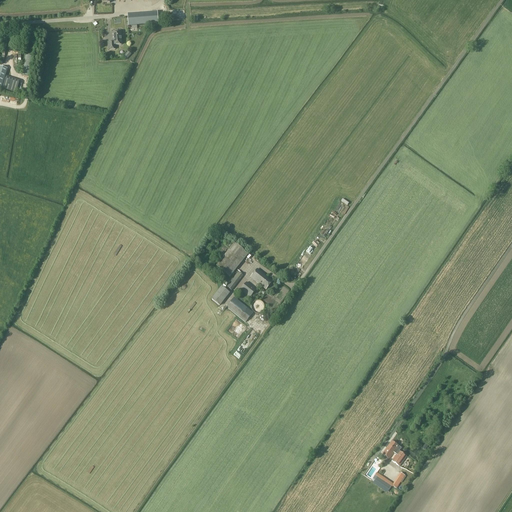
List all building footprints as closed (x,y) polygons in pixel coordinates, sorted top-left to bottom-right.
[(128,17),(128,18),(128,27),(129,27),(131,27),(131,29),(137,29),(137,26),(148,26),(148,25),(151,25),(152,25),(155,25),(158,25),(158,23),(158,17),(157,15),(156,15),(136,16),(135,16),(128,17)] [(112,42),(107,42),(108,47),(108,48),(108,49),(108,50),(109,50),(110,50),(114,50),(115,50),(116,50),(116,48),(116,46),(117,46),(118,46),(119,46),(120,45),(122,45),(122,43),(121,37),(121,35),(121,32),(118,32),(115,32),(112,33),(112,36),(112,37),(112,38),(111,38),(112,41),(112,42)] [(25,56),(22,76),(31,77),(34,58),(25,56)] [(16,93),(19,81),(5,76),(7,68),(0,66),(0,86),(1,87),(1,88),(16,93)] [(322,230),(318,238),(324,241),(328,233),(322,230)] [(229,277),(247,254),(234,243),(221,258),(219,256),(216,261),(218,263),(216,265),(229,277)] [(310,262),(313,253),(306,251),(303,260),(310,262)] [(266,290),(272,281),(257,269),(251,278),(266,290)] [(231,290),(243,275),(238,272),(226,286),(231,290)] [(250,298),(256,290),(246,282),(240,290),(250,298)] [(219,306),(229,293),(221,287),(211,299),(219,306)] [(245,322),(252,313),(234,298),(226,307),(245,322)] [(401,448),(391,441),(385,450),(382,454),(389,460),(394,453),(395,454),(395,455),(396,455),(391,461),(399,467),(407,457),(399,451),(401,448)] [(365,476),(371,479),(382,463),(376,459),(365,476)] [(396,489),(405,476),(400,473),(393,484),(377,473),(372,480),(374,482),(373,483),(387,493),(391,487),(392,487),(393,486),(396,489)]
